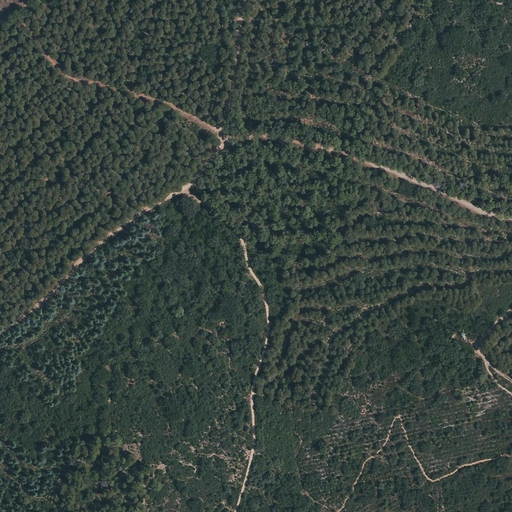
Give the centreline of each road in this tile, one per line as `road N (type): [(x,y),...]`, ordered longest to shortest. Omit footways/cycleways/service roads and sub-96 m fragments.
road 1 (track): [(511,217),(341,152),(269,133),(227,139)]
road 2 (track): [(227,139),(186,112),(76,75),(4,5)]
road 3 (track): [(0,335),(116,231),(187,187)]
road 4 (track): [(227,139),(244,0)]
